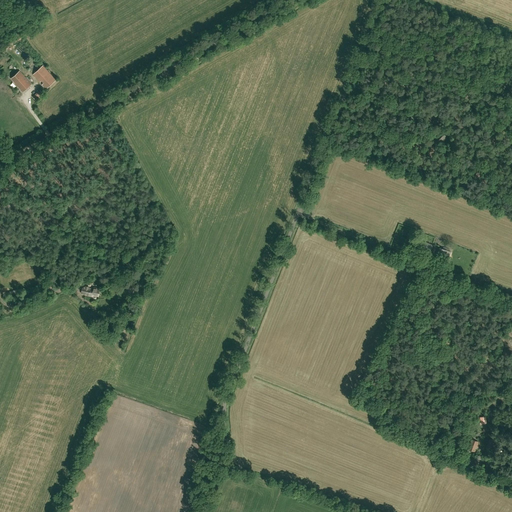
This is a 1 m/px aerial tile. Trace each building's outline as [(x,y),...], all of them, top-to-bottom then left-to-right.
[(0,43),(0,44),(1,46),(2,49),(22,39),(20,34),(0,43)] [(46,88),(55,80),(43,66),(33,74),(40,82),(41,81),(43,83),(42,84),(46,88)] [(23,92),(31,84),(19,71),(11,78),(23,92)] [(434,139),(440,144),(447,136),(441,131),(434,139)] [(429,254),(432,245),(421,240),(417,249),(429,254)] [(447,261),(451,251),(439,247),(435,257),(447,261)] [(82,293),(86,294),(88,294),(88,295),(93,296),(93,294),(99,295),(100,289),(94,288),(94,289),(89,288),(89,287),(86,287),(86,288),(84,288),(84,289),(83,288),(82,293)] [(487,448),(486,450),(487,451),(489,452),(490,452),(491,450),(492,450),(494,445),(496,446),(497,443),(495,442),(496,441),(489,438),(486,448),(487,448)] [(478,448),(480,444),(478,443),(471,440),(469,445),(470,446),(469,450),(475,452),(476,450),(475,449),(476,447),(478,448)]
